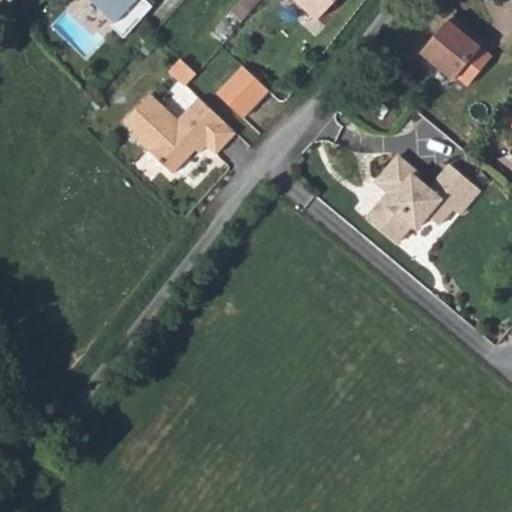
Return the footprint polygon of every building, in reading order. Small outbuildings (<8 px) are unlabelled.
[(90,0),(114,22),(125,10),(137,21),(150,7),(141,0),(90,0)] [(260,0),(240,0),(229,12),(240,22),(260,0)] [(336,0),(300,0),(320,19),(336,0)] [(464,27),(450,16),(420,53),(439,68),(450,77),(454,81),(458,77),(467,85),(490,57),(460,32),(464,27)] [(186,85),(196,74),(181,59),(171,70),(186,85)] [(243,67),(215,94),(243,121),(270,93),(243,67)] [(445,84),(450,77),(439,68),(433,75),(445,84)] [(193,151),(200,143),(204,147),(214,157),(236,135),(198,98),(177,120),(165,108),(150,94),(123,121),(132,129),(128,134),(135,141),(170,175),(193,151)] [(391,104),(383,97),(375,106),(383,113),(391,104)] [(198,155),(204,147),(200,143),(193,151),(198,155)] [(401,161),(379,188),(392,199),(383,209),(371,225),(400,249),(416,230),(422,235),(432,221),(443,231),(458,214),(462,209),(467,213),(484,192),(454,167),(432,192),(423,185),(422,178),(401,161)] [(463,218),(467,213),(462,209),(458,214),(463,218)]
